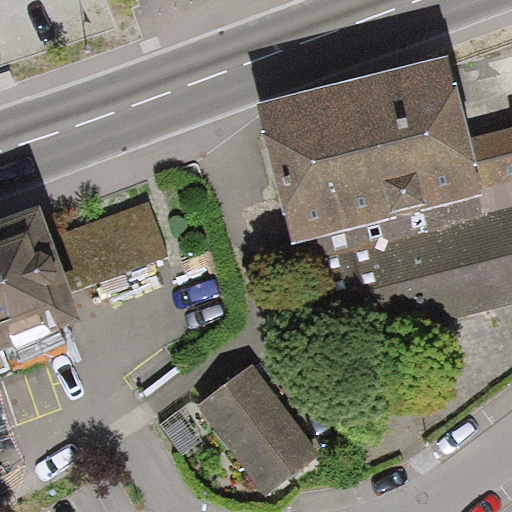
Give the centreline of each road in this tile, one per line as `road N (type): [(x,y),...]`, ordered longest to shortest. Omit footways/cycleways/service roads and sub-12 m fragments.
road 1 (primary): [(0,157),(419,0)]
road 2 (residential): [(511,442),(453,486),(393,511)]
